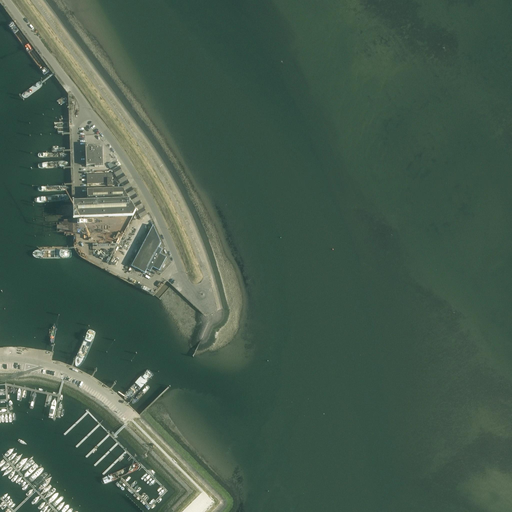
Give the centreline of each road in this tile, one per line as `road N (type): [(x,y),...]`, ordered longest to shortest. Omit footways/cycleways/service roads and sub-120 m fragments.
road 1 (unclassified): [(87,111),(146,195),(185,284)]
road 2 (unclassified): [(2,0),(87,111)]
